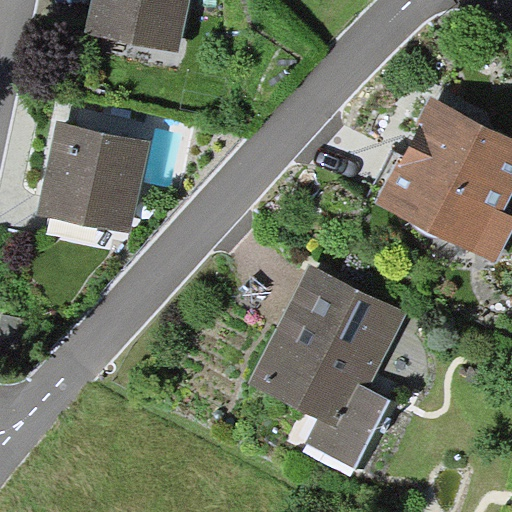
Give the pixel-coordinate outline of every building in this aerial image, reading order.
[(91,0),(86,33),(180,53),(188,0),(91,0)] [(511,141),(430,99),(376,200),(493,264),(511,228),(511,215),(497,210),(511,180),(511,141)] [(53,126),(40,214),(135,229),(148,140),(53,126)] [(405,313),(309,266),(251,382),(302,408),(286,430),(352,464),(387,398),(362,383),(405,313)] [(31,320),(1,315),(0,317),(0,332),(28,338),(31,320)]
